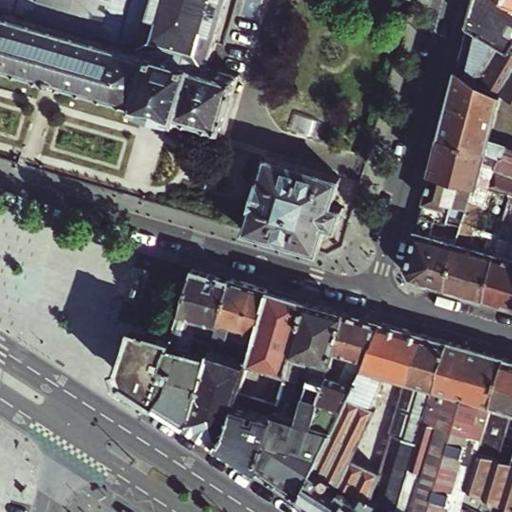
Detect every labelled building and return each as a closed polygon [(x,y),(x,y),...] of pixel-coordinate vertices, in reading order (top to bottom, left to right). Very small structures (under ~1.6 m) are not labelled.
[(0,0),(0,64),(225,130),(240,77),(209,68),(229,0),(0,0)] [(511,0),(476,0),(471,24),(511,49),(511,0)] [(511,49),(471,24),(459,67),(511,98),(511,49)] [(511,98),(459,67),(451,98),(511,121),(511,98)] [(511,121),(451,98),(442,133),(502,156),(511,159),(511,121)] [(511,159),(502,156),(442,133),(432,172),(475,184),(511,194),(511,159)] [(269,157),(247,230),(284,240),(319,251),(327,223),(338,226),(344,207),(333,203),(341,177),(269,157)] [(432,172),(425,201),(438,205),(436,213),(448,216),(454,197),(470,201),(475,184),(432,172)] [(462,230),(458,243),(446,289),(487,301),(498,255),(471,246),(474,233),(501,241),(511,196),(511,194),(475,184),(470,201),(463,224),(468,225),(466,231),(462,230)] [(446,289),(458,243),(430,234),(436,213),(438,205),(425,201),(407,270),(412,279),(446,289)] [(511,258),(498,255),(487,301),(511,308),(511,258)] [(171,346),(184,350),(185,345),(190,347),(193,338),(199,340),(212,344),(213,340),(232,278),(195,267),(174,337),(171,346)] [(269,288),(232,278),(213,340),(221,342),(227,344),(228,340),(242,345),(245,336),(247,329),(256,332),(269,288)] [(288,371),(310,301),(269,288),(256,332),(254,339),(252,348),(248,360),(288,371)] [(327,376),(335,351),(347,311),(310,301),(288,371),(278,405),(277,408),(288,411),(300,374),(313,378),(308,395),(320,399),(322,393),(327,376)] [(345,401),(382,322),(347,311),(335,351),(349,356),(342,380),(327,376),(322,393),(345,401)] [(400,510),(449,342),(382,322),(345,401),(314,469),(333,478),(343,483),(386,504),(392,507),(400,510)] [(128,382),(158,402),(169,388),(176,364),(167,362),(171,346),(174,337),(135,326),(121,366),(128,382)] [(247,329),(245,336),(254,339),(256,332),(247,329)] [(189,351),(184,350),(171,346),(167,362),(176,364),(169,388),(158,402),(189,422),(195,402),(211,349),(211,347),(212,344),(199,340),(195,353),(189,351)] [(219,349),(221,342),(213,340),(212,344),(211,347),(219,349)] [(470,486),(480,452),(487,428),(507,359),(449,342),(400,510),(403,511),(462,511),(465,501),(470,486)] [(239,393),(248,360),(211,349),(195,402),(189,422),(220,443),(229,429),(239,393)] [(511,360),(507,359),(487,428),(508,434),(511,420),(511,360)] [(278,405),(239,393),(229,429),(220,443),(260,468),(277,408),(278,405)] [(314,469),(345,401),(322,393),(320,399),(308,395),(302,416),(288,411),(277,408),(260,468),(302,496),(314,469)] [(511,462),(480,452),(470,486),(487,495),(501,501),(511,506),(511,462)] [(381,511),(386,504),(343,483),(341,487),(331,482),(333,478),(314,469),(302,496),(327,511),(403,511),(400,510),(392,507),(388,511),(381,511)] [(511,511),(511,506),(501,501),(496,510),(484,503),(487,495),(470,486),(465,501),(478,508),(476,511),(478,511),(483,511),(484,511),(486,511),(511,511)] [(478,508),(465,501),(462,511),(486,511),(484,511),(483,511),(478,511),(476,511),(478,508)]
